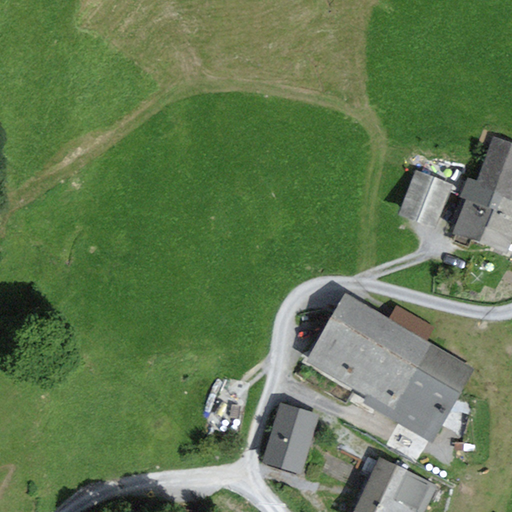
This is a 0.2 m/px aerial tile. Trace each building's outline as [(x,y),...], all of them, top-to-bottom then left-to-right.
[(511,136),(498,131),(479,179),(508,190),(511,178),(511,136)] [(418,169),(404,204),(433,215),(447,180),(418,169)] [(506,194),(508,190),(479,179),(476,188),(496,196),(498,191),(504,193),(506,194)] [(459,218),(457,223),(472,229),(488,235),(504,193),(498,191),(496,196),(476,188),(472,187),(471,189),(464,187),(460,197),(466,199),(459,218)] [(511,195),(506,194),(504,193),(488,235),(506,241),(510,232),(511,225),(511,195)] [(452,216),(459,218),(466,199),(460,197),(452,216)] [(453,233),(468,238),(472,229),(457,223),(453,233)] [(432,425),(468,364),(424,338),(386,317),(349,296),(319,348),(376,381),(371,390),(432,425)] [(434,321),(396,299),(386,317),(424,338),(434,321)] [(283,401),(268,451),(300,460),(315,410),(283,401)] [(472,434),(464,432),(462,440),(470,442),(472,434)] [(298,467),(300,460),(268,451),(266,458),(298,467)] [(408,511),(415,499),(422,502),(434,479),(383,453),(353,511),(408,511)]
